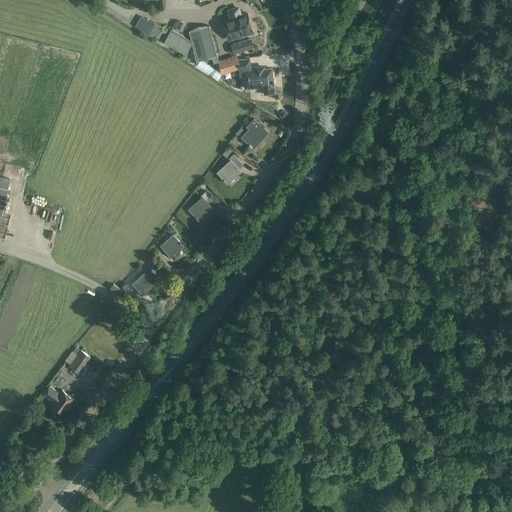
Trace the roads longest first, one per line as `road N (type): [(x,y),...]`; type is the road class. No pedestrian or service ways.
road 1 (tertiary): [(62,501),(222,308),(312,182),(406,0)]
road 2 (residential): [(40,479),(294,142),(302,84)]
